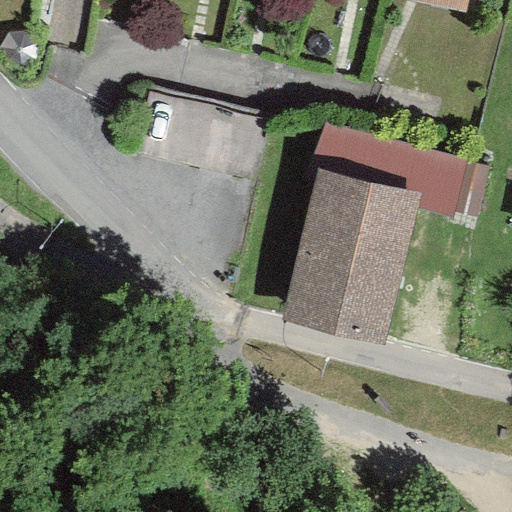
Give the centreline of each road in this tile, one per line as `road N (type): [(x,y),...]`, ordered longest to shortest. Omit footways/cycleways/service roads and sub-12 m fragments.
road 1 (residential): [(511,390),(264,334),(200,311)]
road 2 (residential): [(200,311),(0,104)]
